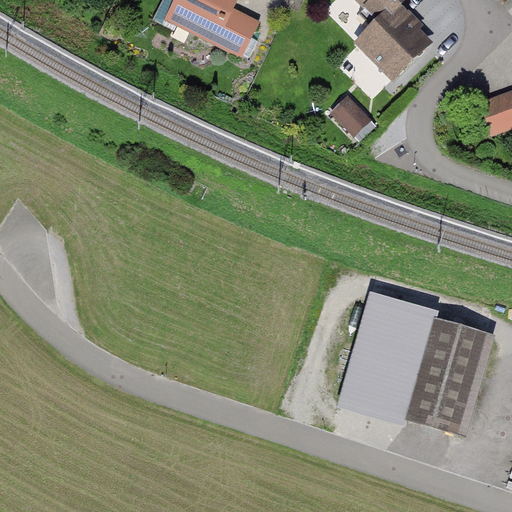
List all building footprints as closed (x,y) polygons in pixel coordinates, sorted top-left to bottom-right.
[(238,0),(180,0),(178,6),(166,0),(156,21),(174,31),(178,23),(244,56),(259,28),(231,14),(238,0)] [(407,0),(358,0),(382,24),(360,45),(395,80),(429,46),(405,21),(410,17),(401,7),(407,0)] [(511,95),(483,106),(494,134),(511,128),(511,95)] [(374,122),(350,99),(332,117),(356,140),(374,122)] [(368,306),(341,402),(457,435),(484,339),(368,306)]
